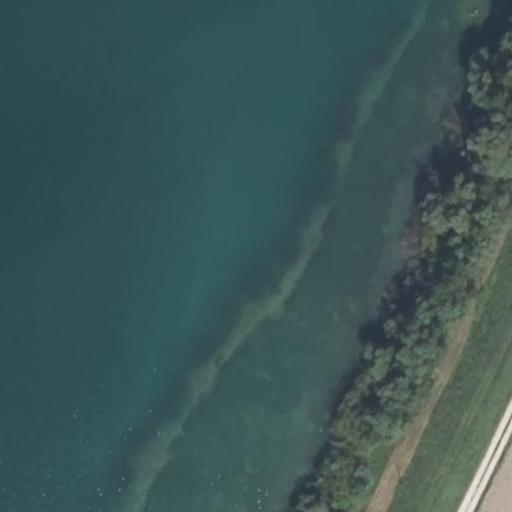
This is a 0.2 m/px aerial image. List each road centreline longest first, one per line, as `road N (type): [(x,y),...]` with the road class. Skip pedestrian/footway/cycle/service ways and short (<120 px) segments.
road 1 (track): [(511,180),(366,511)]
road 2 (track): [(417,511),(511,317)]
